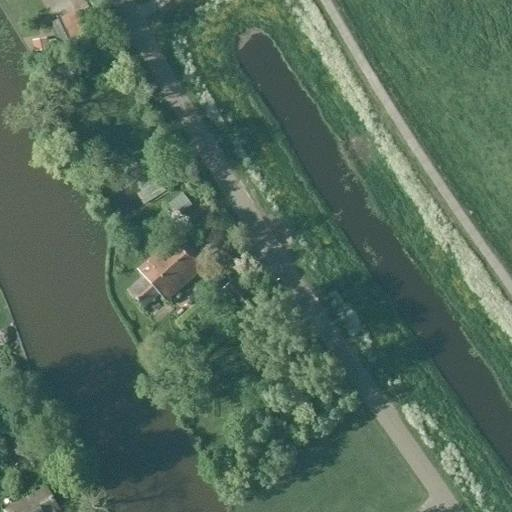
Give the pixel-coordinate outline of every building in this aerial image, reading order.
[(89,35),(77,12),(53,24),(65,47),(89,35)] [(33,43),(35,54),(47,51),(46,40),(33,43)] [(182,195),(167,208),(177,220),(192,208),(182,195)] [(145,280),(129,294),(144,311),(160,297),(165,303),(208,266),(182,236),(139,274),(145,280)] [(239,279),(220,296),(241,320),(261,303),(239,279)] [(59,511),(47,491),(11,511),(59,511)]
